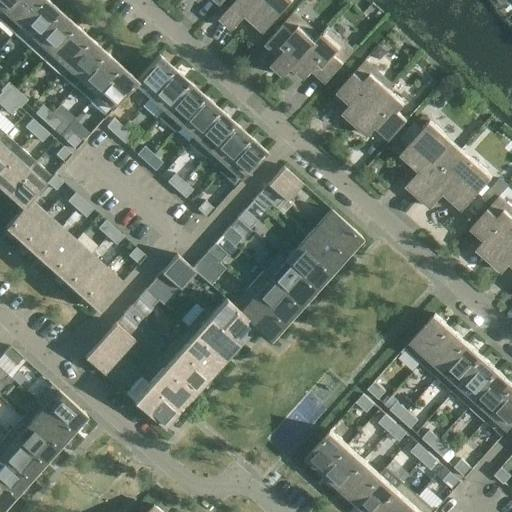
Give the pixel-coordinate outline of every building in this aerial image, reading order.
[(15,0),(0,17),(0,20),(14,33),(43,0),(15,0)] [(0,0),(0,17),(15,0),(0,0)] [(47,0),(43,0),(14,33),(29,47),(60,11),(47,0)] [(234,0),(219,17),(232,29),(246,14),(264,31),(292,0),(234,0)] [(60,11),(29,47),(44,60),(76,25),(60,11)] [(293,11),(265,42),(279,55),(271,63),(284,76),(292,67),(292,66),(324,31),(323,30),(319,34),(293,11)] [(76,25),(44,60),(60,74),(91,39),(76,25)] [(292,66),(292,67),(305,78),(313,69),(326,81),(344,62),(334,53),(341,46),(324,31),(292,66)] [(91,39),(60,74),(75,87),(106,52),(91,39)] [(90,101),(121,66),(106,52),(75,88),(90,101)] [(158,54),(136,79),(134,82),(134,83),(149,96),(174,68),(158,54)] [(365,59),(337,91),(350,103),(343,112),(355,123),(391,83),(365,59)] [(121,66),(90,101),(106,115),(134,83),(134,82),(136,79),(121,66)] [(174,68),(149,96),(164,109),(158,116),(158,117),(190,82),(174,68)] [(18,90),(7,81),(0,88),(0,89),(1,91),(9,98),(10,99),(18,90)] [(190,82),(158,117),(173,131),(205,96),(190,82)] [(391,83),(355,123),(368,135),(376,126),(390,138),(407,119),(398,110),(404,103),(388,88),(392,84),(391,83)] [(27,98),(18,90),(10,99),(17,106),(18,106),(19,107),(27,98)] [(9,98),(1,91),(0,91),(0,104),(2,107),(9,98)] [(205,96),(173,131),(174,131),(180,124),(194,137),(188,144),(220,109),(205,96)] [(10,114),(17,106),(10,99),(9,98),(2,107),(10,114)] [(52,113),(42,104),(34,112),(45,122),(52,113)] [(220,109),(188,144),(204,158),(235,123),(220,109)] [(61,122),(52,113),(45,122),(54,130),(61,122)] [(40,125),(32,118),(24,126),(32,134),(40,125)] [(122,126),(113,118),(105,127),(115,135),(122,126)] [(430,120),(400,153),(419,170),(406,185),(418,196),(461,148),(430,120)] [(235,123),(204,158),(211,151),(225,163),(218,171),(219,171),(250,137),(235,123)] [(48,133),(40,125),(32,134),(41,141),(48,133)] [(131,135),(122,126),(115,135),(124,143),(131,135)] [(83,141),(72,131),(65,140),(75,149),(83,141)] [(0,170),(20,147),(5,134),(0,139),(0,170)] [(250,137),(219,171),(235,186),(266,151),(250,137)] [(152,154),(140,143),(133,151),(145,162),(152,154)] [(62,145),(55,154),(64,162),(71,153),(62,145)] [(36,161),(20,147),(0,170),(0,187),(7,194),(36,161)] [(492,176),(461,148),(418,196),(431,207),(444,192),(463,209),(492,176)] [(162,162),(152,154),(145,162),(154,170),(162,162)] [(7,194),(21,207),(22,207),(30,198),(30,199),(46,181),(52,175),(36,161),(7,194)] [(301,182),(283,166),(267,183),(286,200),(301,182)] [(52,175),(46,181),(55,189),(62,181),(54,173),(52,175)] [(183,181),(174,173),(166,181),(175,189),(183,181)] [(192,189),(183,181),(175,189),(185,197),(192,189)] [(76,208),(84,200),(74,192),(67,200),(76,208)] [(264,211),(271,203),(259,192),(252,200),(264,211)] [(511,207),(499,195),(471,227),(484,239),(476,248),(489,259),(511,233),(511,207)] [(22,207),(21,207),(13,216),(4,226),(6,227),(20,240),(45,212),(30,199),(30,198),(22,207)] [(93,208),(84,200),(76,208),(85,216),(93,208)] [(214,209),(204,200),(197,208),(206,217),(214,209)] [(249,228),(256,220),(244,209),(236,217),(249,228)] [(331,209),(315,226),(346,253),(360,238),(361,236),(331,209)] [(45,212),(20,240),(35,254),(60,226),(45,212)] [(107,236),(114,227),(105,219),(97,227),(107,236)] [(60,226),(35,254),(51,267),(76,240),(60,226)] [(234,245),(241,237),(228,226),(221,234),(234,245)] [(346,253),(315,226),(300,243),(330,270),(346,253)] [(116,244),(123,235),(114,227),(107,236),(116,244)] [(511,233),(489,259),(502,271),(510,262),(511,263),(511,233)] [(76,240),(51,267),(66,281),(91,253),(76,240)] [(213,243),(206,250),(219,262),(226,254),(213,243)] [(330,270),(300,243),(285,259),(278,253),(315,287),(330,270)] [(135,246),(128,255),(138,264),(145,255),(135,246)] [(225,267),(219,262),(206,250),(191,267),(195,270),(210,284),(225,267)] [(91,253),(66,281),(81,295),(106,267),(91,253)] [(315,287),(278,253),(262,270),(300,304),(315,287)] [(195,270),(191,267),(176,254),(160,271),(179,288),(195,270)] [(106,267),(81,295),(97,309),(122,281),(106,267)] [(300,304),(262,270),(247,287),(285,321),(300,304)] [(179,288),(160,271),(145,288),(158,299),(164,305),(179,288)] [(247,287),(232,304),(255,325),(255,326),(269,339),(285,321),(247,287)] [(158,299),(145,288),(138,296),(151,307),(158,299)] [(232,304),(225,297),(210,314),(203,308),(202,308),(240,342),(255,326),(255,325),(232,304)] [(135,324),(143,316),(130,305),(123,313),(135,324)] [(240,342),(202,308),(187,325),(225,359),(240,342)] [(403,348),(420,363),(452,328),(437,314),(435,313),(403,348)] [(118,356),(134,339),(115,322),(100,339),(118,356)] [(225,359),(187,325),(172,342),(210,376),(225,359)] [(452,328),(420,363),(436,377),(468,342),(452,328)] [(118,356),(100,339),(84,356),(103,373),(118,356)] [(210,376),(172,342),(157,359),(194,393),(210,376)] [(468,342),(436,377),(452,392),(484,357),(468,342)] [(22,358),(9,346),(2,354),(15,365),(22,358)] [(484,357),(452,392),(468,406),(500,371),(484,357)] [(194,393),(157,359),(156,360),(163,366),(149,383),(179,410),(194,393)] [(511,381),(500,371),(468,406),(484,421),(511,390),(511,381)] [(134,397),(149,381),(141,373),(126,390),(134,397)] [(386,390),(375,380),(367,389),(378,399),(386,390)] [(51,383),(36,400),(71,431),(86,414),(51,383)] [(179,410),(149,383),(133,400),(163,428),(179,410)] [(511,390),(484,421),(501,436),(511,423),(511,390)] [(374,403),(363,392),(355,401),(367,411),(374,403)] [(71,431),(36,400),(35,400),(42,407),(29,422),(22,415),(21,416),(56,447),(71,431)] [(407,409),(397,401),(390,409),(400,418),(407,409)] [(418,419),(407,409),(400,418),(410,428),(418,419)] [(388,431),(396,422),(386,413),(378,421),(388,431)] [(56,447),(21,416),(7,432),(42,463),(56,447)] [(406,432),(396,422),(388,431),(399,440),(406,432)] [(306,458),(322,472),(347,444),(331,429),(305,457),(306,458)] [(439,439),(429,429),(422,438),(432,447),(439,439)] [(42,463),(7,432),(0,439),(0,454),(27,480),(42,463)] [(450,448),(439,439),(432,447),(442,457),(450,448)] [(420,460),(428,451),(418,442),(410,450),(420,460)] [(347,444),(322,472),(338,486),(364,458),(347,444)] [(438,461),(428,451),(420,460),(431,469),(438,461)] [(27,480),(0,454),(0,483),(13,496),(27,480)] [(364,458),(338,486),(354,501),(380,473),(364,458)] [(473,469),(461,459),(454,467),(465,477),(473,469)] [(386,466),(380,473),(354,501),(366,511),(373,511),(402,480),(386,466)] [(502,467),(494,475),(503,483),(511,475),(502,467)] [(461,481),(450,471),(442,479),(453,489),(461,481)] [(402,480),(373,511),(402,511),(418,495),(402,480)] [(0,510),(13,496),(0,483),(0,510)] [(418,495),(402,511),(432,511),(435,510),(418,495)]
